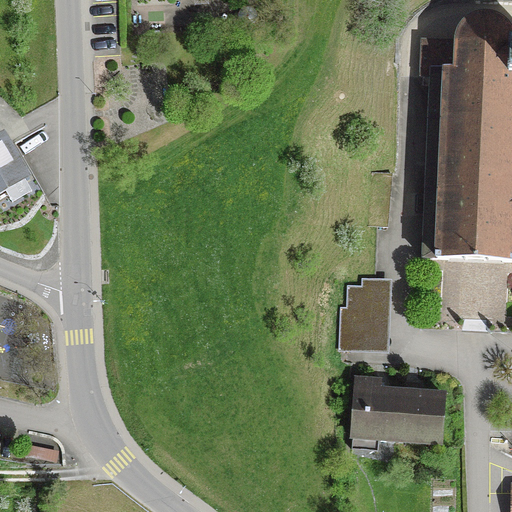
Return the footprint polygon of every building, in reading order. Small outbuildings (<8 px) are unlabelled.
[(500,263),(511,263),(511,45),(511,42),(510,37),(507,31),(504,27),(500,24),(494,21),(484,18),(479,19),(473,20),(464,25),(457,33),(454,38),(453,43),(420,42),(418,78),(429,78),(424,197),(414,196),(413,209),(423,210),(421,260),(500,263)] [(149,64),(138,65),(139,76),(150,75),(149,64)] [(0,188),(0,187),(21,175),(1,141),(0,141),(0,193),(2,192),(0,188)] [(366,227),(386,229),(390,176),(370,174),(366,227)] [(390,286),(361,285),(361,292),(350,291),(347,355),(387,356),(390,286)] [(379,384),(353,382),(349,437),(439,444),(443,398),(419,396),(419,392),(403,390),(403,395),(378,393),(379,384)] [(24,458),(54,464),(56,454),(26,448),(24,458)]
